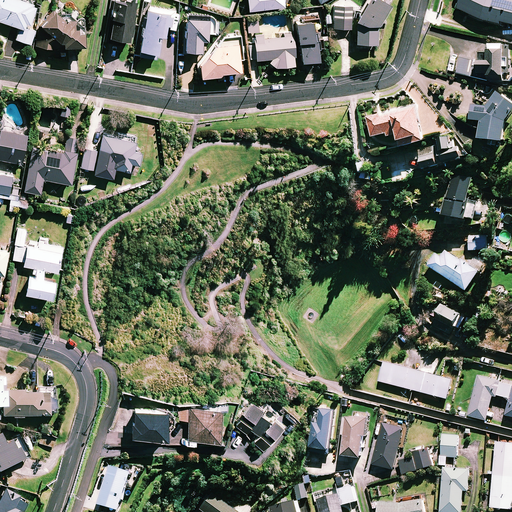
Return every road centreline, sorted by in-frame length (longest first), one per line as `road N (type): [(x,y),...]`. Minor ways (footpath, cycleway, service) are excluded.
road 1 (residential): [(419,0),(400,66),(390,74),(295,95),(198,105),(0,70)]
road 2 (residential): [(53,511),(87,382),(78,365),(55,352),(0,337)]
